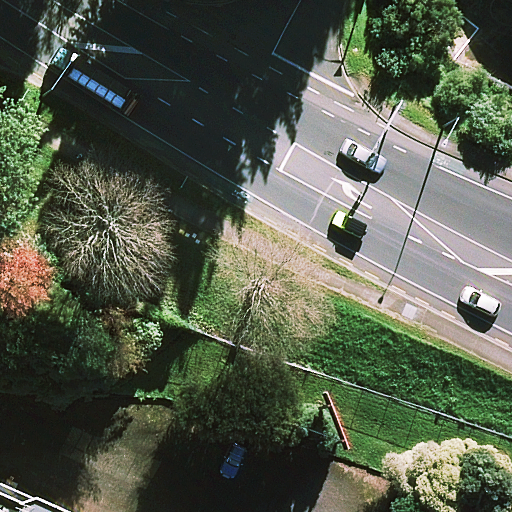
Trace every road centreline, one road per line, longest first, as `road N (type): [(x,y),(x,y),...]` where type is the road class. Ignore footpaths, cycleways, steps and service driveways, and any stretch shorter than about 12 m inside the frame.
road 1 (secondary): [(511,263),(236,122)]
road 2 (secondary): [(236,122),(28,0)]
road 3 (residential): [(305,0),(236,122)]
